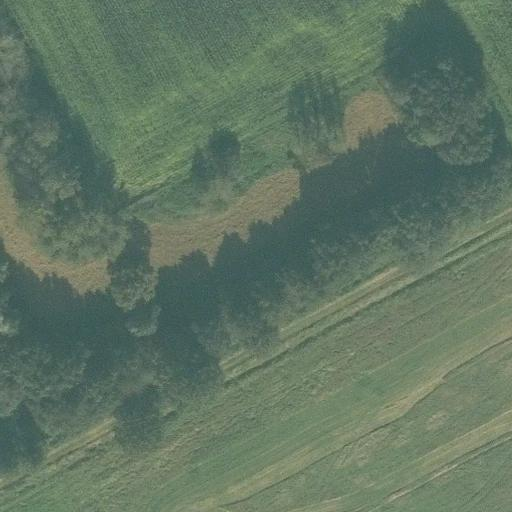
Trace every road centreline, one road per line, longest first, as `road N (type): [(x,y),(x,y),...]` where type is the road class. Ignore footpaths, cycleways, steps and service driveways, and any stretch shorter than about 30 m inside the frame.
road 1 (track): [(511,216),(0,489)]
road 2 (track): [(511,143),(434,0)]
